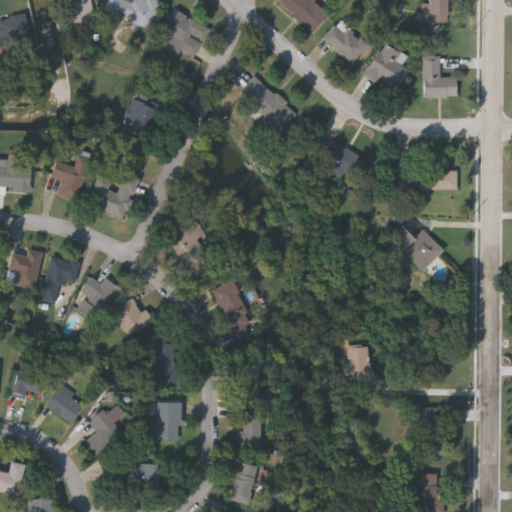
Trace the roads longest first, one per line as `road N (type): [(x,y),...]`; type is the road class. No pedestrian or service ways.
road 1 (tertiary): [(490,511),(493,0)]
road 2 (residential): [(511,127),(377,121),(320,88),(224,0)]
road 3 (residential): [(182,511),(206,490),(213,415),(205,337),(141,258)]
road 4 (residential): [(141,258),(249,0)]
road 5 (residential): [(141,258),(88,235),(0,221)]
road 6 (residential): [(82,511),(76,477),(52,451),(0,429)]
